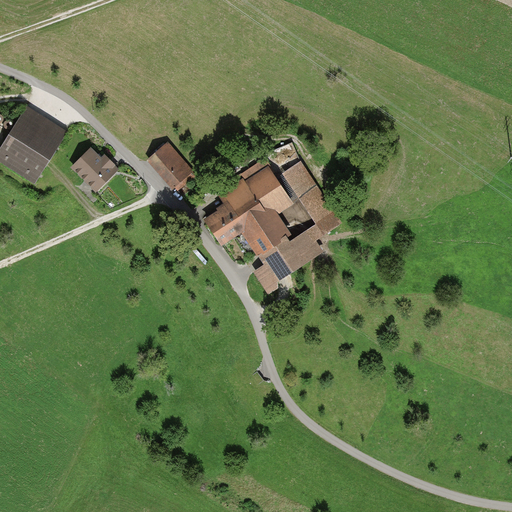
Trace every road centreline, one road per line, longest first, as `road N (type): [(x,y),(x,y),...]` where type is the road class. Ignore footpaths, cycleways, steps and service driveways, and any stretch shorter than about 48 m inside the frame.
road 1 (unclassified): [(511,505),(415,481),(312,425),(273,374),(231,272),(165,191),(78,107),(0,67)]
road 2 (track): [(165,191),(0,264)]
